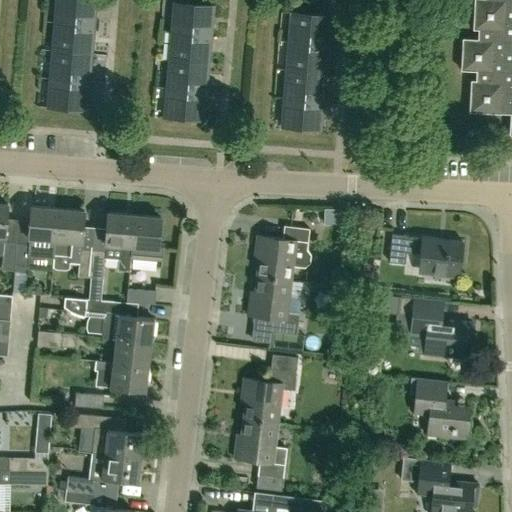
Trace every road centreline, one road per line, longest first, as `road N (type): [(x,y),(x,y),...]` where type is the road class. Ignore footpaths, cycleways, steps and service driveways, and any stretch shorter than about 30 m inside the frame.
road 1 (residential): [(177,511),(216,180)]
road 2 (residential): [(216,180),(510,196)]
road 3 (residential): [(0,162),(216,180)]
